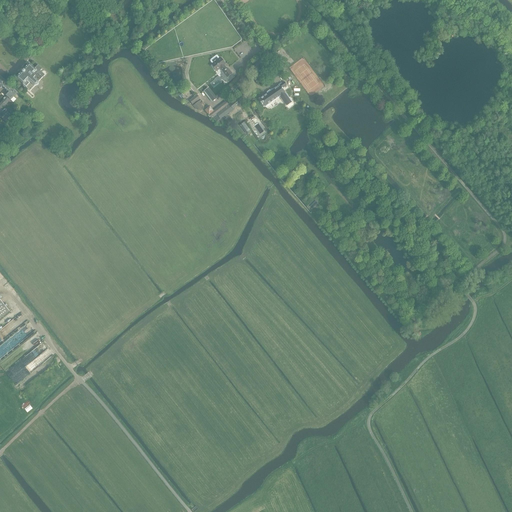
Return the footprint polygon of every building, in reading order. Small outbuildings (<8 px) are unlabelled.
[(117,5),(122,0),(114,0),(110,4),(115,11),(119,8),(117,5)] [(224,65),(226,64),(221,58),(212,65),(217,71),(220,68),(223,72),(222,73),(223,75),(222,76),(223,77),(222,79),(223,81),(225,80),(227,83),(234,77),(232,74),(228,69),(224,65)] [(22,72),(16,78),(30,91),(35,86),(37,86),(39,84),(39,82),(45,75),(40,71),(42,69),(38,66),(35,69),(29,64),(24,70),(22,68),(20,70),(20,71),(22,72)] [(220,84),(223,81),(219,76),(214,79),(215,80),(210,83),(214,87),(219,83),(220,84)] [(9,92),(13,88),(1,77),(0,77),(0,87),(1,88),(2,86),(9,92)] [(283,88),(287,85),(284,82),(260,99),(265,107),(280,96),(287,106),(292,102),(285,93),(286,93),(283,88)] [(11,100),(18,93),(13,88),(9,92),(6,95),(6,96),(11,100)] [(205,90),(214,101),(216,99),(208,88),(205,90)] [(199,98),(197,95),(190,100),(192,103),(199,98)] [(0,111),(3,109),(11,100),(6,96),(0,102),(0,111)] [(239,104),(237,101),(236,100),(229,105),(222,110),(221,110),(212,117),(216,122),(225,115),(224,113),(232,107),(233,109),(239,104)] [(204,109),(199,102),(194,106),(197,110),(200,111),(204,109)] [(222,110),(229,105),(227,102),(214,111),(215,112),(210,116),(211,118),(212,117),(221,110),(222,110)] [(214,112),(210,107),(205,110),(209,115),(214,112)] [(3,109),(0,111),(0,112),(3,115),(1,117),(5,121),(10,115),(6,111),(7,110),(6,110),(5,110),(4,110),(3,109)] [(247,135),(251,132),(244,123),(240,126),(247,135)] [(0,319),(10,311),(0,299),(0,319)]
